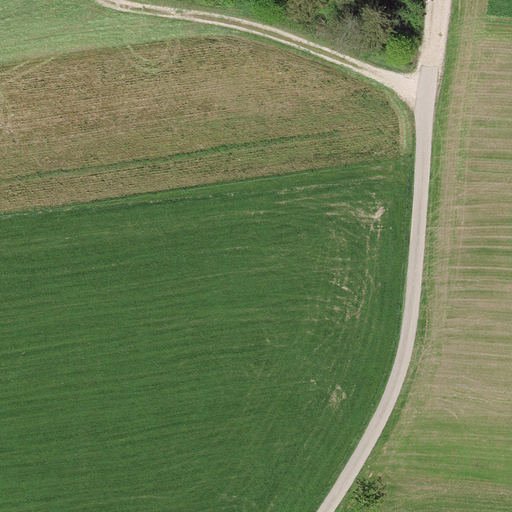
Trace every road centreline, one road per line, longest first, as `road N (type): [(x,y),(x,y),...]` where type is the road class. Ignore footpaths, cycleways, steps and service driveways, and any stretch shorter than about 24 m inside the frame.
road 1 (track): [(438,0),(405,354),(382,420),(330,511)]
road 2 (track): [(106,0),(253,28),(428,91)]
